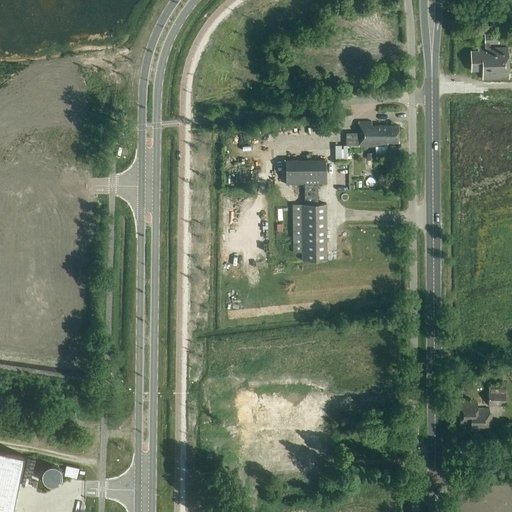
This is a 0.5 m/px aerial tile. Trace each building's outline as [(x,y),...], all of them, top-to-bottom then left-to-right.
[(387,32),(387,24),(354,24),(354,54),(390,54),(390,38),(399,38),(399,32),(387,32)] [(495,48),(495,43),(504,43),(504,37),(490,37),(490,48),(495,48)] [(511,71),(511,51),(506,52),(506,44),(495,44),(495,48),(478,49),(480,73),(511,71)] [(363,78),(363,64),(354,64),(354,78),(363,78)] [(371,122),(358,122),(358,133),(346,133),(346,145),(358,145),(358,147),(387,147),(387,143),(398,143),(398,126),(371,126),(371,122)] [(325,160),(285,161),(285,185),(304,185),(304,205),(302,205),(302,261),(326,261),(326,204),(318,204),(318,184),(326,184),(325,160)] [(369,187),(380,188),(381,176),(370,176),(369,187)] [(263,388),(263,422),(306,422),(306,429),(317,429),(317,388),(263,388)] [(495,425),(495,420),(509,421),(511,398),(495,396),(492,417),(495,418),(494,425),(495,425)] [(494,424),(494,417),(487,417),(487,408),(466,408),(466,424),(494,424)] [(271,470),(319,472),(320,452),(333,453),(334,442),(320,441),(321,436),(273,433),(271,470)] [(0,511),(12,511),(25,456),(0,450),(0,511)] [(27,484),(33,459),(27,458),(22,483),(27,484)] [(77,479),(79,468),(66,465),(64,476),(77,479)]
